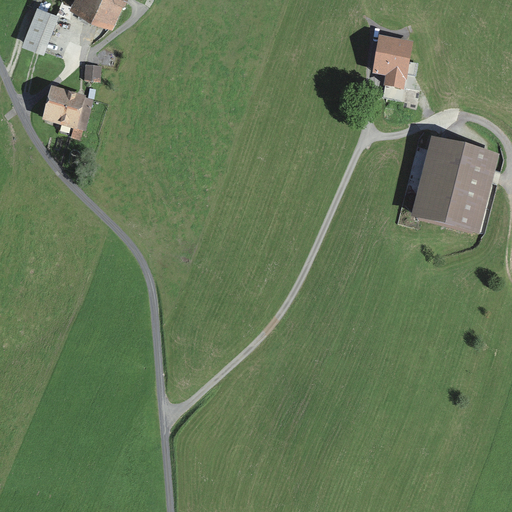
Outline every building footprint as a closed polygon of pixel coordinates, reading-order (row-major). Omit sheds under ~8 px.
[(130,0),(76,0),(73,7),(117,28),(130,0)] [(79,21),(41,7),(26,46),(65,60),(79,21)] [(386,88),(402,91),(410,46),(382,41),(377,75),(388,77),(386,88)] [(103,79),(103,68),(86,68),(85,84),(93,84),(94,79),(103,79)] [(89,102),(53,93),(46,121),(82,130),(89,102)] [(416,219),(477,233),(494,161),(434,147),(416,219)]
